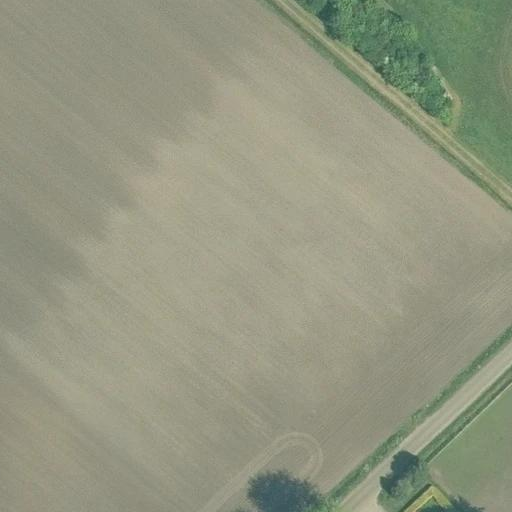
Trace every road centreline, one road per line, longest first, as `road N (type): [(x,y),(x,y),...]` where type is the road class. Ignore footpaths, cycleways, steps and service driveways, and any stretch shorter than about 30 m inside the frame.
road 1 (track): [(511,199),(281,0)]
road 2 (tertiary): [(342,511),(511,352)]
